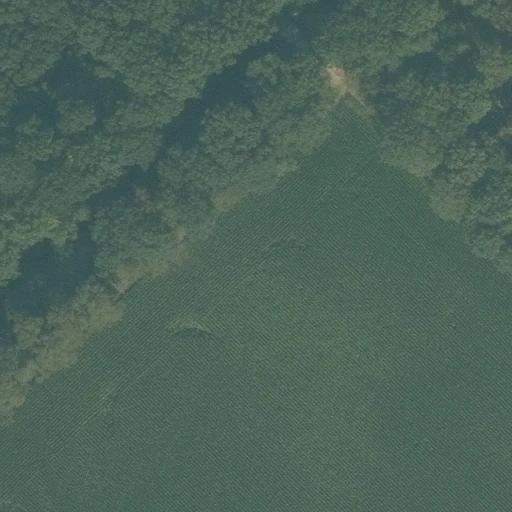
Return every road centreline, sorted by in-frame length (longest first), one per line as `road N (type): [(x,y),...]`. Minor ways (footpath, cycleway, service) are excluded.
road 1 (track): [(0,219),(240,0)]
road 2 (track): [(454,0),(407,43),(319,64)]
